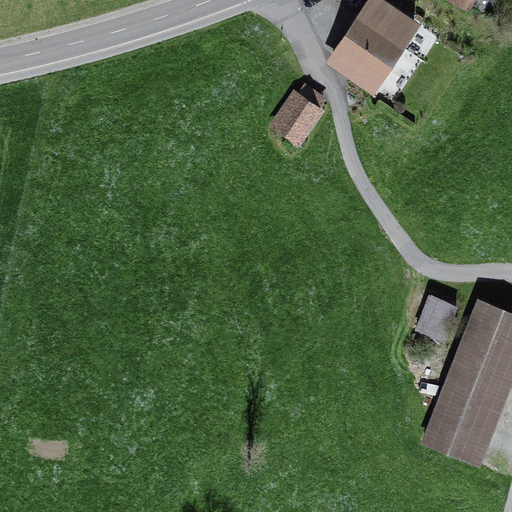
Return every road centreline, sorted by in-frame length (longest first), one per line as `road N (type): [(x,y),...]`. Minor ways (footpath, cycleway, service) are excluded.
road 1 (track): [(511,274),(432,270),(408,250),(361,180),(334,92),(285,0)]
road 2 (tertiary): [(0,61),(211,0)]
